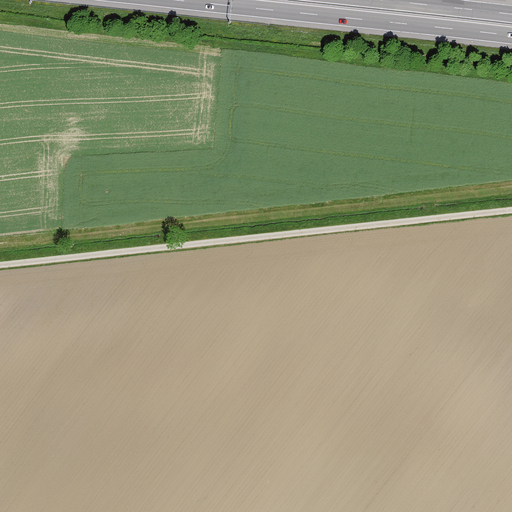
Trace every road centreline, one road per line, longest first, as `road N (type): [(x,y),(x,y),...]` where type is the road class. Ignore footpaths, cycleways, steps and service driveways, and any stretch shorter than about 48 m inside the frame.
road 1 (track): [(0,265),(511,210)]
road 2 (motorway): [(171,0),(511,36)]
road 3 (motorway): [(511,15),(370,0)]
